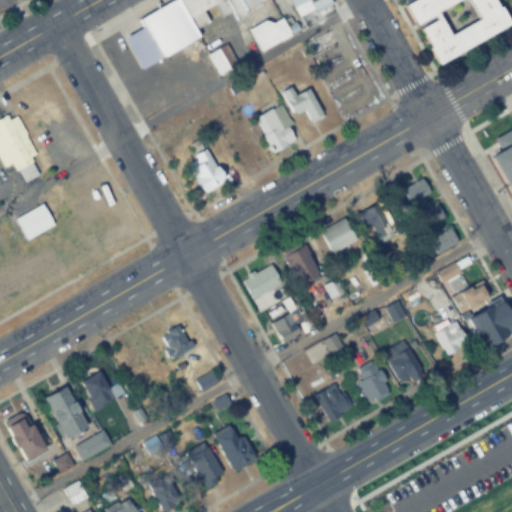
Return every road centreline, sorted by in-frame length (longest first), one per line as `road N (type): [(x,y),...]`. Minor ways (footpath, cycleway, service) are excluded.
road 1 (secondary): [(0,355),(511,63)]
road 2 (residential): [(330,511),(58,23)]
road 3 (residential): [(511,264),(362,0)]
road 4 (secondary): [(266,511),(511,370)]
